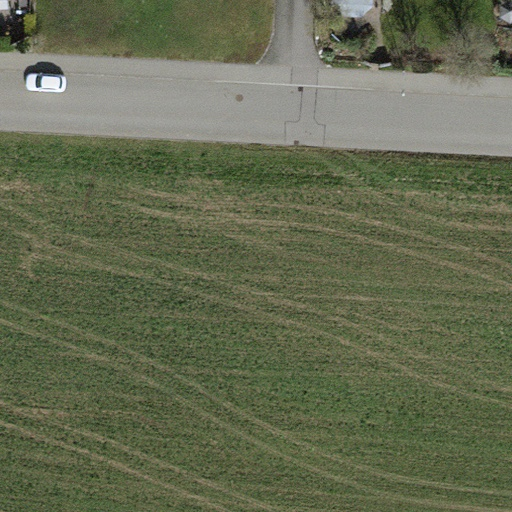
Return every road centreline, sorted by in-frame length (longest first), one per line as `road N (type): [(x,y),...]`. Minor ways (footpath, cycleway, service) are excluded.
road 1 (residential): [(293,109),(0,92)]
road 2 (residential): [(511,121),(293,109)]
